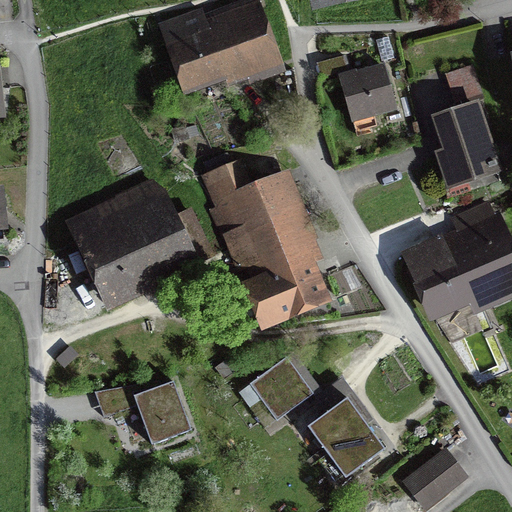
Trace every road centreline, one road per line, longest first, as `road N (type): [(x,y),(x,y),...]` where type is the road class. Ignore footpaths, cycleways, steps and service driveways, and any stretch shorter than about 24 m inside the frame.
road 1 (residential): [(296,34),(336,204),(511,485)]
road 2 (residential): [(41,511),(35,99),(27,48)]
